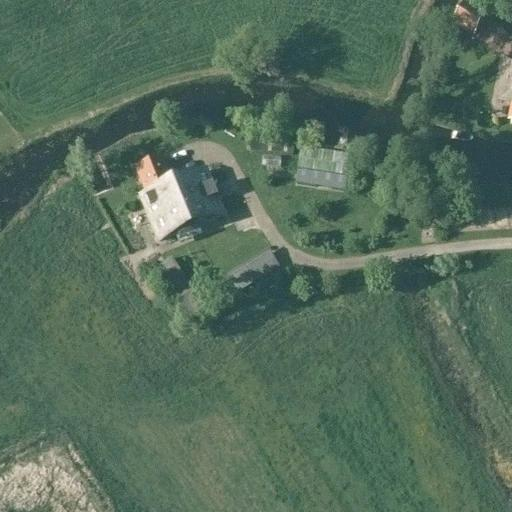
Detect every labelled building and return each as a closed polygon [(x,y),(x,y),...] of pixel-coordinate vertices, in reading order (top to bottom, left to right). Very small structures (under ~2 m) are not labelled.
[(473,38),(486,16),(464,3),(451,25),(473,38)] [(511,121),(511,61),(503,60),(495,101),(511,104),(508,121),(511,121)] [(294,142),(252,139),(251,154),(293,157),(294,142)] [(350,158),(303,152),(298,186),(346,192),(350,158)] [(160,242),(225,217),(207,171),(172,186),(163,161),(137,171),(142,186),(139,187),(160,242)] [(172,260),(158,268),(191,323),(210,312),(197,291),(193,294),(172,260)] [(233,287),(259,275),(253,261),(227,273),(233,287)]
